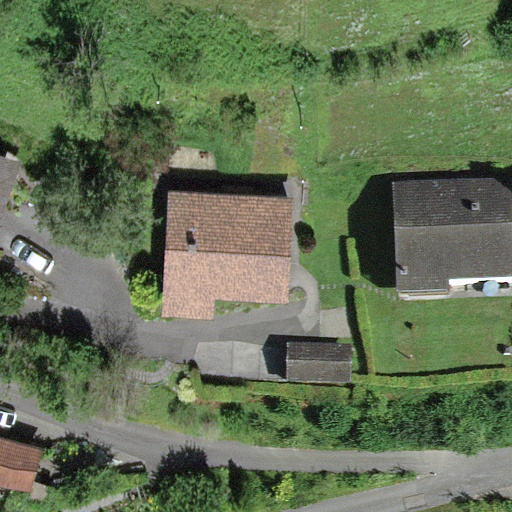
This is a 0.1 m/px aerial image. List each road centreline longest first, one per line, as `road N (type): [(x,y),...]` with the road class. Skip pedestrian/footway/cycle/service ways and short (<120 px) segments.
road 1 (residential): [(456,482),(437,466),(185,449),(0,393)]
road 2 (residential): [(456,482),(339,511)]
